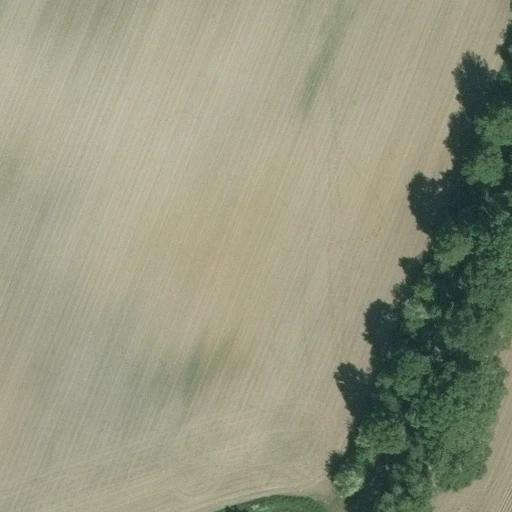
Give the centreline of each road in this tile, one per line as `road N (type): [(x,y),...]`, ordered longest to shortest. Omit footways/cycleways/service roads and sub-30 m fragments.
road 1 (track): [(423,390),(511,163)]
road 2 (residential): [(354,511),(423,390)]
